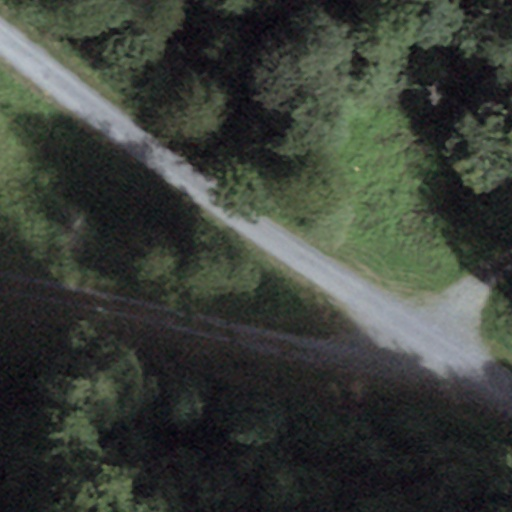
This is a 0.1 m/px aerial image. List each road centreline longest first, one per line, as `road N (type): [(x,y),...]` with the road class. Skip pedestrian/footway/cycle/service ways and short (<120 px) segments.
road 1 (track): [(0,31),(425,349),(511,393)]
road 2 (track): [(493,386),(0,285)]
